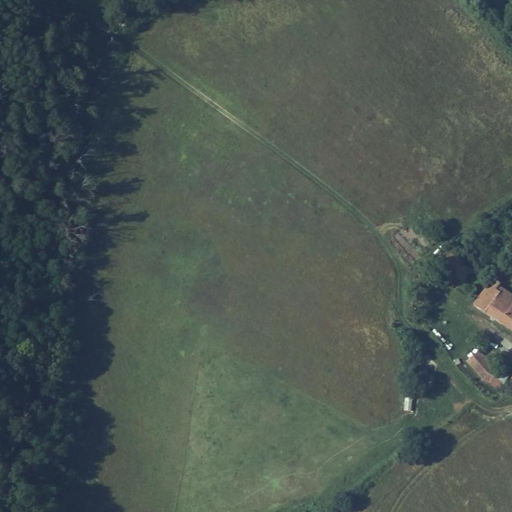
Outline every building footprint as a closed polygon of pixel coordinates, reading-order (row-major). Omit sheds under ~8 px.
[(490,267),(501,251),(478,233),(475,236),(466,249),(490,267)] [(444,268),(465,281),(473,267),(452,255),(444,268)] [(511,270),(498,288),(511,299),(511,270)] [(511,363),(511,348),(502,337),(496,343),(511,363)] [(494,390),(507,378),(480,350),(468,361),(494,390)] [(403,410),(410,411),(412,398),(406,397),(403,410)]
